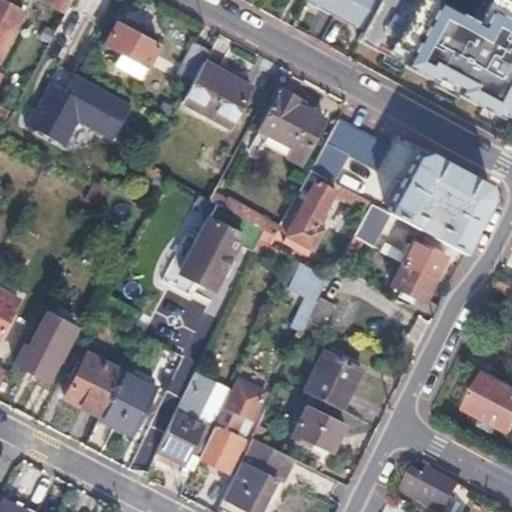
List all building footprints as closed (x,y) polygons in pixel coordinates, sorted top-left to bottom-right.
[(12,0),(0,0),(0,120),(6,111),(0,107),(0,55),(23,12),(10,5),(12,0)] [(41,0),(65,13),(71,0),(41,0)] [(511,0),(473,0),(465,16),(435,0),(307,0),(362,30),(357,38),(434,80),(436,76),(458,87),(455,92),(500,116),(511,94),(511,0)] [(116,21),(103,44),(121,54),(119,58),(144,72),(159,44),(116,21)] [(210,50),(195,42),(178,74),(193,82),(204,61),(210,50)] [(134,103),(58,59),(24,118),(67,143),(79,123),(112,142),(134,103)] [(204,61),(193,82),(181,103),(229,129),(252,87),(204,61)] [(297,97),(281,88),(259,129),(265,133),(261,140),(301,162),(325,119),(295,102),(297,97)] [(389,148),(337,118),(309,168),(325,176),(333,181),(348,155),(376,171),(389,148)] [(428,150),(416,154),(385,210),(389,212),(417,227),(428,207),(434,206),(435,211),(440,210),(441,216),(431,234),(464,253),(492,196),(490,189),(488,182),(428,150)] [(295,195),(304,200),(285,235),(311,249),(321,230),(313,225),(332,191),(338,194),(336,196),(365,211),(370,201),(336,183),(333,188),(322,182),(325,176),(309,168),(295,195)] [(370,201),(365,211),(353,235),(361,239),(372,245),(389,212),(385,210),(370,201)] [(199,233),(187,227),(161,276),(188,291),(195,278),(212,287),(242,233),(222,222),(215,218),(217,214),(212,211),(210,216),(208,215),(199,233)] [(224,218),(217,214),(215,218),(222,222),(224,218)] [(361,239),(353,235),(338,263),(345,268),(361,239)] [(427,247),(412,239),(401,260),(434,277),(445,256),(435,251),(437,247),(429,243),(427,247)] [(291,266),(297,269),(321,282),(325,275),(294,258),(291,266)] [(401,260),(390,282),(400,288),(397,293),(409,300),(407,304),(433,315),(438,304),(424,297),(434,277),(401,260)] [(297,269),(291,266),(282,284),(288,287),(297,269)] [(321,282),(297,269),(288,287),(307,296),(312,299),(321,282)] [(511,280),(498,273),(491,288),(511,299),(511,280)] [(0,290),(0,335),(19,300),(0,290)] [(304,302),(285,293),(274,315),(303,328),(307,321),(316,301),(312,299),(307,296),(304,302)] [(75,330),(44,314),(27,345),(23,343),(13,362),(46,380),(56,361),(58,362),(75,330)] [(360,368),(322,349),(302,390),(340,409),(360,368)] [(118,375),(83,357),(61,400),(96,419),(118,375)] [(208,378),(194,371),(156,451),(181,463),(187,452),(197,457),(213,424),(204,419),(201,425),(188,419),(191,413),(208,378)] [(152,392),(118,375),(96,419),(94,422),(129,440),(152,392)] [(511,424),(511,393),(482,377),(463,410),(480,419),(507,434),(511,424)] [(228,394),(213,424),(197,457),(226,471),(242,438),(227,431),(231,423),(228,422),(239,399),(228,394)] [(346,425),(307,405),(291,436),(307,444),(309,438),(333,450),(346,425)] [(204,419),(191,413),(188,419),(201,425),(204,419)] [(246,431),(242,438),(226,471),(234,475),(251,438),(253,434),(246,431)] [(293,458),(251,438),(234,475),(223,498),(250,511),(258,511),(264,501),(271,504),(293,458)] [(412,469),(402,488),(412,494),(412,492),(424,499),(422,503),(435,510),(434,511),(438,511),(440,507),(442,509),(456,483),(427,467),(423,474),(412,469)] [(26,511),(1,499),(0,501),(0,511),(26,511)]
